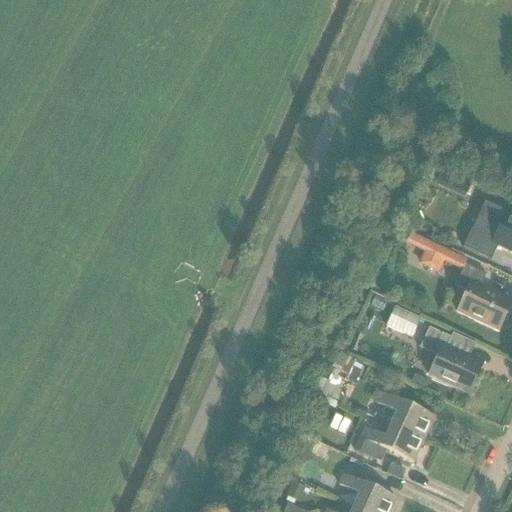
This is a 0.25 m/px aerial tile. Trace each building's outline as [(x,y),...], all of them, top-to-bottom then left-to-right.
[(433,165),(425,181),(435,185),(442,169),(433,165)] [(511,202),(511,201),(470,183),(464,196),(479,203),(506,215),(511,202)] [(511,255),(511,222),(504,218),(491,245),(511,255)] [(464,266),(466,261),(411,235),(405,245),(423,254),(418,266),(438,275),(443,264),(461,272),(454,288),(467,294),(457,314),(497,333),(511,304),(480,289),(485,276),(464,266)] [(411,341),(420,321),(395,309),(386,329),(411,341)] [(450,339),(429,330),(420,350),(437,358),(428,377),(468,396),(481,368),(468,361),(475,346),(452,335),(450,339)] [(425,392),(429,383),(414,377),(410,385),(425,392)] [(391,427),(423,442),(433,420),(380,395),(376,405),(396,415),(391,427)] [(413,465),(423,442),(391,427),(385,440),(364,431),(360,440),(413,465)] [(316,473),(302,466),(295,481),(309,488),(316,473)] [(353,509),(359,511),(391,511),(396,501),(343,477),(339,487),(359,496),(353,509)] [(307,511),(309,509),(298,506),(304,487),(293,484),(283,511),(307,511)]
